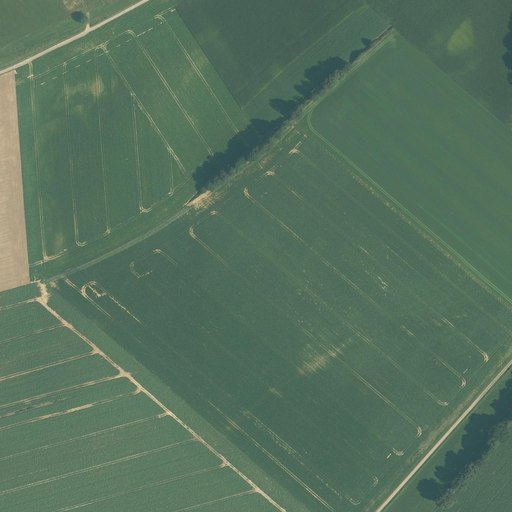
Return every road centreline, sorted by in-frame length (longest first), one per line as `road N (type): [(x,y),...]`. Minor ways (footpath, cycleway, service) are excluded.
road 1 (unclassified): [(377,511),(511,360)]
road 2 (unclassified): [(0,74),(145,0)]
